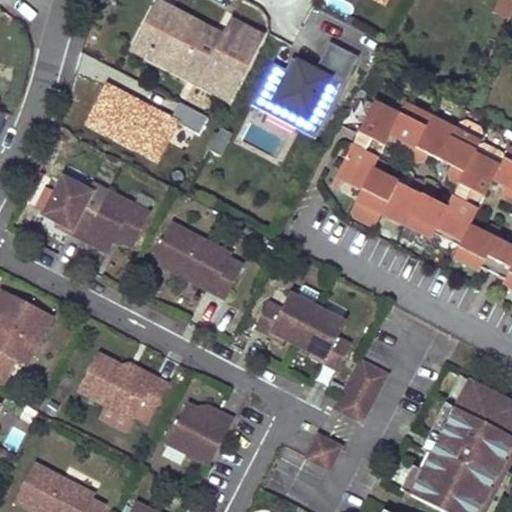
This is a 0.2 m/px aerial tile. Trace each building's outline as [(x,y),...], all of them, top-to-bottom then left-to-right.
[(380,0),(352,0),(379,14),(385,2),(380,0)] [(215,41),(191,28),(186,38),(170,29),(178,14),(159,5),(136,48),(232,98),(263,40),(234,25),(223,45),(219,54),(210,50),(215,41)] [(193,22),(178,14),(170,29),(186,38),(191,28),(193,22)] [(223,45),(215,41),(210,50),(219,54),(223,45)] [(284,56),(257,110),(316,140),(357,58),(329,44),(315,72),(284,56)] [(178,104),(171,117),(103,84),(81,129),(158,167),(178,126),(199,136),(208,119),(178,104)] [(511,266),(505,280),(504,283),(511,287),(511,152),(508,150),(499,168),(473,154),(478,144),(403,106),(398,116),(373,104),(358,133),(384,146),(390,135),(407,144),(405,148),(409,159),(420,155),(422,151),(456,169),(454,173),(458,184),(467,188),(484,197),(493,179),(511,188),(509,192),(511,202),(511,247),(511,250),(508,255),(511,263),(511,266)] [(384,146),(358,133),(351,147),(378,160),(384,146)] [(378,160),(351,147),(331,187),(338,191),(344,179),(361,188),(355,199),(381,213),(431,238),(435,229),(461,242),(453,257),(479,271),(480,268),(488,252),(499,250),(502,245),(503,242),(500,229),(488,234),(486,238),(468,228),(477,211),(460,202),(467,188),(458,184),(446,209),(429,200),(431,196),(427,185),(415,188),(413,192),(397,184),(379,175),(381,171),(378,160)] [(401,177),(397,184),(413,192),(415,188),(427,185),(407,175),(401,177)] [(77,186),(61,178),(58,184),(74,191),(77,186)] [(92,194),(77,186),(74,191),(58,184),(42,216),(56,223),(70,229),(67,235),(81,242),(94,216),(83,211),(92,194)] [(484,197),(467,188),(460,202),(477,211),(484,197)] [(149,216),(105,194),(94,216),(81,242),(106,255),(110,247),(113,241),(123,246),(132,250),(149,216)] [(376,222),(381,213),(355,199),(350,209),(354,217),(368,225),(376,222)] [(70,229),(56,223),(53,228),(67,235),(70,229)] [(231,256),(171,223),(150,261),(206,291),(207,289),(225,299),(241,268),(228,261),(231,256)] [(500,229),(493,225),(488,234),(500,229)] [(508,233),(500,229),(503,242),(508,233)] [(123,246),(113,241),(110,247),(116,250),(123,246)] [(511,250),(502,245),(499,250),(488,252),(480,268),(505,280),(511,266),(511,263),(508,255),(511,250)] [(244,263),(231,256),(228,261),(241,268),(244,263)] [(0,368),(6,357),(17,362),(31,358),(52,317),(3,291),(0,296),(0,368)] [(316,310),(288,295),(281,309),(266,302),(252,329),(268,338),(270,334),(296,348),(313,314),(316,310)] [(330,317),(316,310),(313,314),(327,322),(330,317)] [(344,324),(330,317),(327,322),(313,314),(296,348),(321,361),(319,364),(335,372),(349,345),(336,338),(344,324)] [(0,386),(4,388),(17,362),(6,357),(0,368),(0,386)] [(152,385),(121,370),(96,357),(78,392),(133,420),(140,407),(153,413),(166,388),(153,381),(152,385)] [(380,373),(357,360),(336,400),(333,407),(339,410),(356,420),(380,373)] [(153,381),(128,368),(121,370),(152,385),(153,381)] [(480,511),(511,453),(511,403),(468,380),(407,493),(443,511),(480,511)] [(198,410),(187,404),(167,444),(209,466),(233,419),(220,412),(216,419),(198,410)] [(220,412),(209,407),(198,410),(216,419),(220,412)] [(342,449),(324,439),(318,436),(306,458),(331,471),(342,449)] [(64,479),(35,464),(16,502),(35,511),(104,511),(105,510),(92,503),(60,487),(64,479)] [(96,495),(64,479),(60,487),(92,503),(96,495)] [(156,511),(137,502),(131,511),(156,511)]
